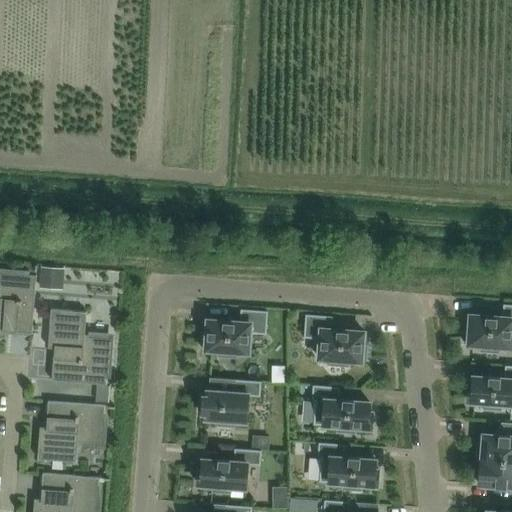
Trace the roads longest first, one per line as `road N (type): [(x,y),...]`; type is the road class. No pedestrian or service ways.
road 1 (residential): [(144,511),(158,284),(412,307),(432,511)]
road 2 (track): [(0,195),(511,233)]
road 3 (residential): [(6,511),(18,363),(0,361)]
